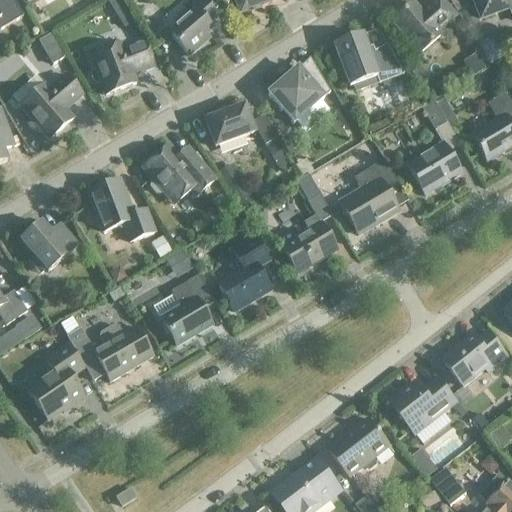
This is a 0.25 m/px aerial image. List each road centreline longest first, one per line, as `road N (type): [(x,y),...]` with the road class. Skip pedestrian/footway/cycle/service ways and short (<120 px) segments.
road 1 (residential): [(0,219),(374,0)]
road 2 (residential): [(21,490),(387,274)]
road 3 (residential): [(183,511),(424,328)]
road 4 (residential): [(387,274),(511,199)]
